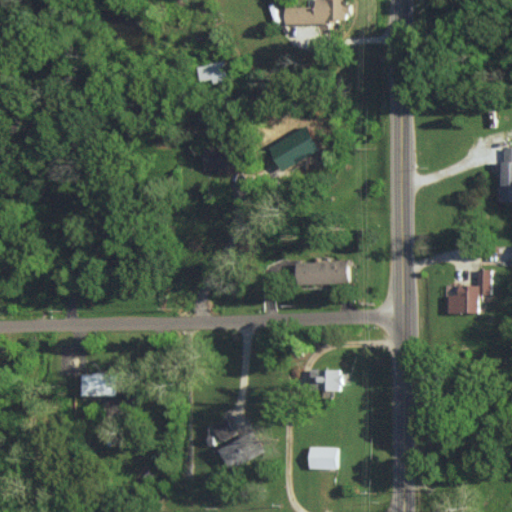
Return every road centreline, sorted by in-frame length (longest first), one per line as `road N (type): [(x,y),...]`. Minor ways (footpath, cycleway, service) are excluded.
road 1 (secondary): [(407,511),(403,0)]
road 2 (residential): [(405,322),(0,326)]
